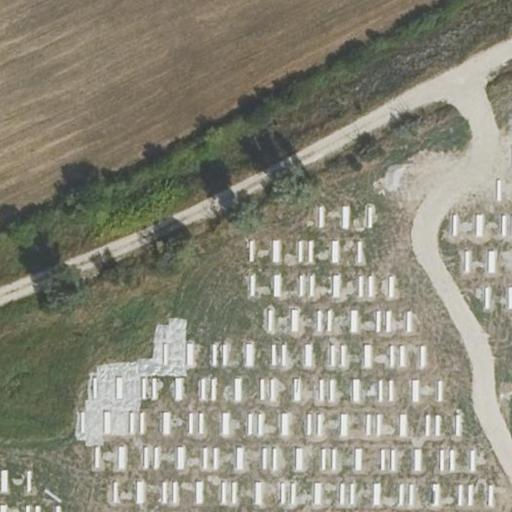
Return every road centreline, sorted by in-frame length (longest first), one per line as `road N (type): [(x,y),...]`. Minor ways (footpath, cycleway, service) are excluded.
road 1 (track): [(511,72),(83,290),(0,322)]
road 2 (track): [(511,467),(483,409),(477,352),(417,235),(487,137),(469,94)]
